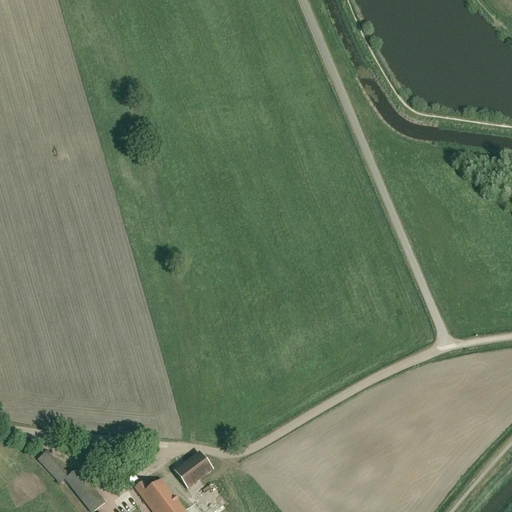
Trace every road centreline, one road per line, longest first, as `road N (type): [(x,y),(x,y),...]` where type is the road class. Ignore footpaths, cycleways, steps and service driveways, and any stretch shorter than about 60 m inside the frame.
road 1 (unclassified): [(448,347),(302,0)]
road 2 (track): [(199,449),(241,452),(418,356),(511,337)]
road 3 (unclassified): [(0,426),(199,449)]
